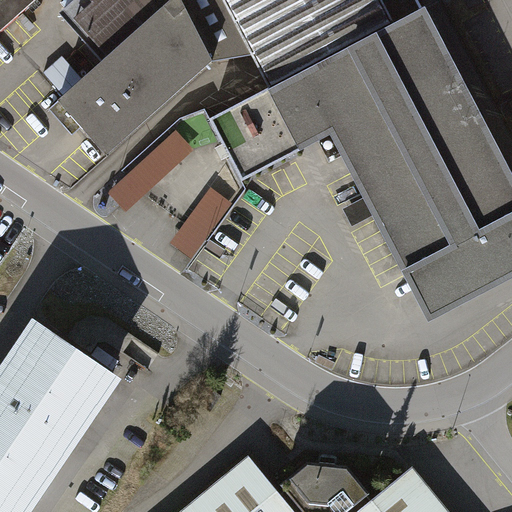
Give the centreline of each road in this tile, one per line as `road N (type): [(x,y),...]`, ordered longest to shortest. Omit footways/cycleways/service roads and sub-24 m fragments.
road 1 (residential): [(0,174),(324,392),(422,405),(511,365)]
road 2 (unknown): [(74,225),(240,79)]
